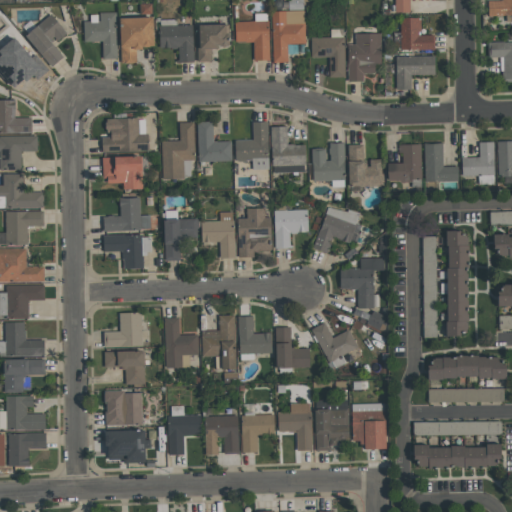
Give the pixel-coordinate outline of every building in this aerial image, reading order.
[(394,0),(394,12),(409,12),(409,0),(394,0)] [(511,14),(511,0),(501,0),(502,0),(487,0),(488,15),(511,14)] [(287,62),(287,44),(304,44),(303,11),(271,12),(272,62),(287,62)] [(117,58),(115,12),(98,12),(98,15),(90,15),(90,21),(83,21),(83,41),(101,41),(102,59),(117,58)] [(63,56),(52,44),(66,33),(50,14),(25,36),(51,67),(63,56)] [(153,47),(152,17),(119,18),(121,63),(136,63),(135,47),(153,47)] [(400,50),(434,49),(433,35),(420,35),(419,18),(399,18),(400,50)] [(159,48),(177,48),(178,62),(193,62),(192,25),(176,25),(176,19),(159,19),(159,48)] [(227,24),(197,25),(198,62),(211,61),(210,47),(228,47),(227,24)] [(344,77),(343,29),(330,29),(330,37),(310,38),(310,57),(328,57),(328,77),(344,77)] [(380,33),(355,34),(355,44),(348,44),(348,82),(362,81),(362,74),(374,73),(374,62),(380,62),(380,33)] [(36,79),(48,69),(23,39),(0,58),(0,63),(11,76),(24,65),(36,79)] [(488,57),(502,57),(503,81),(511,80),(511,41),(487,42),(488,57)] [(434,75),(434,56),(395,56),(395,90),(410,90),(410,75),(434,75)] [(0,99),(0,132),(32,132),(32,117),(15,117),(14,100),(0,99)] [(102,152),(134,151),(134,143),(146,143),(146,118),(105,119),(105,133),(102,133),(102,152)] [(196,122),(197,161),(231,160),(230,141),(212,141),(212,121),(196,122)] [(268,169),(267,121),(252,122),(252,140),(234,140),(235,161),(251,160),(252,170),(268,169)] [(161,179),(190,178),(190,161),(194,161),(193,122),(178,122),(179,140),(160,141),(161,179)] [(270,127),(271,173),(305,172),(304,144),(287,145),(286,126),(270,127)] [(36,151),(36,136),(0,135),(0,170),(21,170),(20,151),(36,151)] [(497,177),(511,176),(511,140),(496,141),(497,177)] [(344,180),(343,142),(328,143),(328,160),(324,160),(324,150),(311,150),(311,180),(344,180)] [(494,184),(492,142),(478,142),(478,157),(460,158),(461,176),(479,175),(479,184),(494,184)] [(423,144),(424,182),(457,181),(457,166),(442,167),(442,143),(423,144)] [(364,144),(347,144),(348,186),(382,185),(381,159),(364,159),(364,144)] [(420,144),(399,144),(399,163),(386,163),(387,181),(421,180),(420,144)] [(125,189),(142,189),(141,156),(103,157),(104,183),(124,183),(125,189)] [(42,192),(22,192),(22,174),(2,174),(2,186),(0,185),(0,197),(4,197),(4,208),(43,208),(42,192)] [(103,231),(150,230),(149,215),(139,215),(139,198),(119,198),(119,216),(102,216),(103,231)] [(326,252),(331,236),(355,244),(361,225),(355,223),(358,215),(327,205),(313,248),(326,252)] [(271,251),(270,217),(264,217),(264,208),(245,208),(245,218),(236,218),(237,258),(253,257),(253,251),(271,251)] [(307,232),(307,210),(273,211),(274,248),(289,248),(289,232),(307,232)] [(511,210),(489,212),(489,225),(511,224),(511,210)] [(43,226),(43,211),(5,211),(5,245),(27,245),(27,226),(43,226)] [(233,212),(218,212),(219,221),(200,221),(201,242),(219,242),(219,258),(234,257),(233,212)] [(164,258),(197,257),(196,218),(163,220),(164,258)] [(446,335),(467,335),(466,236),(460,236),(460,231),(446,231),(446,335)] [(143,268),(142,255),(150,255),(150,235),(102,236),(103,252),(122,251),(123,268),(143,268)] [(511,235),(494,236),(495,257),(511,256),(511,235)] [(436,337),(435,236),(421,236),(423,337),(436,337)] [(0,282),(43,282),(43,267),(25,267),(25,248),(0,248),(0,282)] [(339,268),(339,289),(356,289),(357,308),(378,307),(378,294),(372,294),(372,270),(383,270),(382,258),(359,258),(359,268),(339,268)] [(497,305),(511,304),(511,283),(497,283),(497,305)] [(43,300),(44,286),(6,285),(5,293),(0,292),(0,317),(28,318),(28,300),(43,300)] [(141,346),(141,312),(118,313),(118,331),(103,332),(104,347),(141,346)] [(201,357),(220,356),(221,370),(235,370),(233,315),(218,316),(218,331),(201,331),(201,357)] [(511,315),(498,316),(498,329),(511,329),(511,315)] [(270,353),(270,333),(253,333),(252,316),(237,317),(238,360),(253,359),(253,353),(270,353)] [(165,368),(182,367),(181,355),(197,354),(197,334),(179,335),(178,317),(163,317),(165,368)] [(0,355),(44,355),(43,340),(24,340),(24,322),(4,322),(5,341),(0,341),(0,355)] [(349,330),(330,338),(324,323),(312,328),(329,370),(345,363),(342,355),(356,348),(349,330)] [(309,367),(308,348),(290,349),(290,327),(274,327),(275,368),(309,367)] [(103,368),(124,367),(124,384),(144,384),(143,351),(103,352),(103,368)] [(429,379),(504,377),(503,356),(428,357),(429,379)] [(503,388),(427,389),(427,402),(503,402),(503,388)] [(140,391),(104,392),(105,424),(141,423),(140,391)] [(5,396),(5,411),(0,411),(0,430),(44,429),(44,411),(33,411),(32,396),(5,396)] [(315,450),(330,450),(329,444),(348,443),(346,400),(330,401),(331,409),(314,409),(315,450)] [(310,403),(289,404),(290,412),(277,412),(277,432),(296,431),(296,450),(311,450),(310,403)] [(383,403),(351,404),(352,441),(362,441),(362,449),(385,448),(383,403)] [(256,452),(256,435),(274,434),(273,415),(240,416),(241,452),(256,452)] [(205,455),(217,455),(217,438),(223,438),(223,454),(238,453),(237,416),(204,416),(205,455)] [(500,421),(412,422),(412,435),(485,434),(485,443),(500,443),(500,421)] [(106,431),(106,459),(122,459),(122,463),(145,463),(144,430),(106,431)] [(0,449),(7,449),(8,466),(28,466),(27,448),(45,448),(44,433),(0,433),(0,449)] [(415,446),(415,468),(499,468),(499,446),(415,446)]
